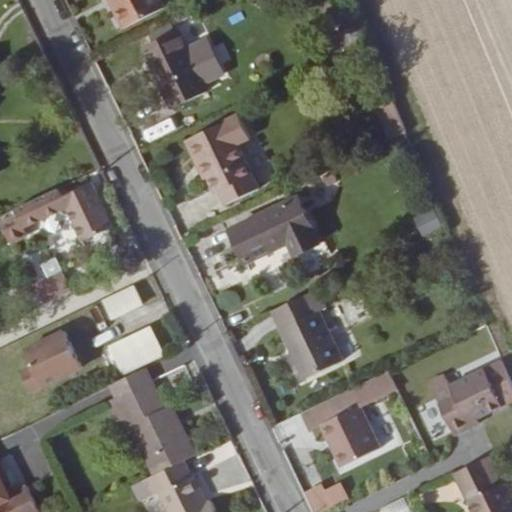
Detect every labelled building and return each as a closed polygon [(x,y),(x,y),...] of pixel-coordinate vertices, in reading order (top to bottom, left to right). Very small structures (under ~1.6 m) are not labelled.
[(164,7),(160,0),(108,0),(123,28),(164,7)] [(339,30),(355,22),(345,4),(330,11),(339,30)] [(335,55),(366,40),(358,25),(357,24),(327,38),(335,55)] [(186,46),(179,30),(143,47),(172,108),(207,91),(204,85),(186,46)] [(226,75),(208,36),(186,46),(204,85),(226,75)] [(407,133),(393,100),(376,107),(389,140),(407,133)] [(261,188),(240,144),(250,140),(238,115),(186,140),(205,179),(207,177),(214,193),(220,190),(227,204),(261,188)] [(25,228),(67,208),(84,241),(110,228),(114,227),(93,182),(62,196),(59,189),(15,209),(17,214),(1,222),(11,244),(28,236),(25,228)] [(301,186),(229,220),(248,259),(289,240),(295,253),(325,238),(301,186)] [(420,236),(440,226),(432,208),(411,218),(420,236)] [(114,245),(115,238),(110,228),(84,241),(89,251),(97,253),(114,245)] [(337,291),(365,277),(361,268),(332,282),(337,291)] [(27,312),(73,290),(62,270),(17,291),(27,312)] [(89,302),(98,326),(112,321),(114,326),(144,316),(133,286),(89,302)] [(343,360),(319,311),(325,307),(317,290),(272,312),(304,379),(343,360)] [(123,374),(164,354),(151,326),(110,346),(123,374)] [(83,368),(65,330),(25,348),(32,364),(22,370),(31,392),(43,386),(44,387),(83,368)] [(117,396),(151,380),(145,367),(111,384),(117,396)] [(108,379),(103,369),(87,378),(92,387),(108,379)] [(503,406),(485,369),(450,385),(445,374),(429,382),(442,409),(453,431),(455,435),(479,423),(477,418),(503,406)] [(381,448),(361,407),(371,402),(397,390),(388,372),(313,409),(321,426),(341,467),(381,448)] [(196,454),(172,404),(166,407),(152,380),(151,380),(117,396),(108,401),(111,406),(122,431),(130,426),(154,474),(184,460),(196,454)] [(321,426),(313,409),(301,414),(310,431),(321,426)] [(453,431),(442,409),(428,415),(439,437),(453,431)] [(201,465),(214,496),(249,482),(232,440),(208,450),(212,460),(201,465)] [(511,511),(511,507),(500,483),(498,484),(485,458),(454,474),(467,500),(470,499),(476,511),(511,511)] [(207,502),(193,474),(192,475),(184,460),(154,474),(131,485),(140,502),(159,492),(168,511),(216,511),(211,500),(207,502)] [(0,511),(38,511),(25,485),(13,490),(0,463),(0,511)] [(447,476),(420,486),(428,507),(455,496),(447,476)] [(315,511),(316,511),(347,503),(340,480),(309,489),(315,511)]
